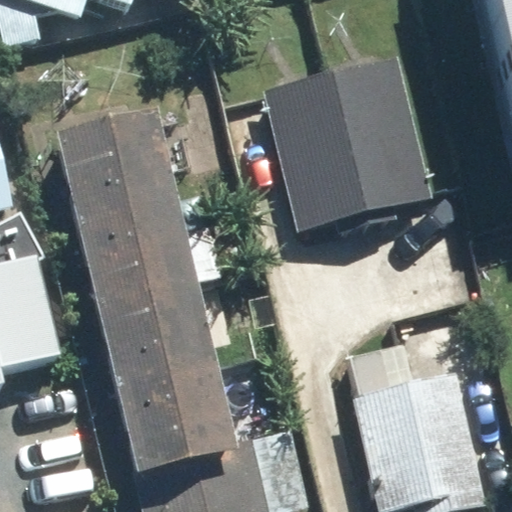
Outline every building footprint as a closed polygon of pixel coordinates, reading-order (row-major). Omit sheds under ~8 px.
[(0,0),(0,27),(38,21),(73,33),(80,6),(126,21),(130,0),(174,0),(191,4),(192,0),(0,0)] [(511,0),(502,0),(511,42),(511,0)] [(392,70),(258,102),(293,242),(426,210),(392,70)] [(145,124),(49,146),(133,511),(301,511),(286,446),(223,461),(145,124)] [(0,369),(52,359),(34,249),(12,209),(0,215),(0,369)] [(396,355),(342,367),(351,408),(347,409),(369,511),(473,511),(447,388),(404,397),(396,355)]
